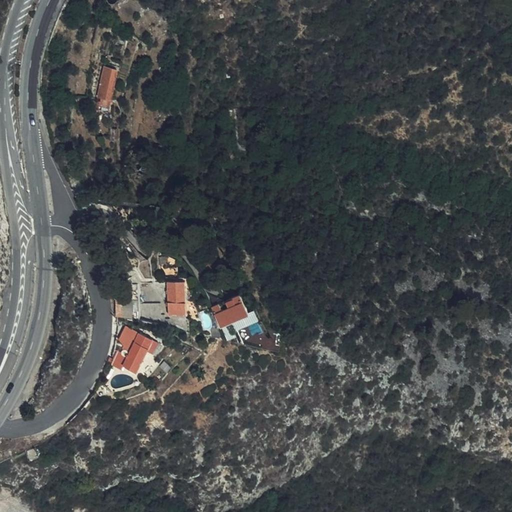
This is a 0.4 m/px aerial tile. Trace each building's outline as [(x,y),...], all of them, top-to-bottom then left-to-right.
[(100,95),(110,99),(118,69),(105,64),(99,88),(102,89),(100,95)] [(141,279),(153,277),(151,259),(139,260),(141,279)] [(167,279),(177,278),(176,259),(166,259),(167,279)] [(191,318),(190,284),(172,285),(173,318),(191,318)] [(243,320),(251,317),(245,297),(237,299),(239,308),(225,312),(222,304),(214,306),(221,326),(229,324),(230,326),(244,322),(243,320)] [(121,313),(123,318),(137,320),(137,302),(121,301),(121,313)] [(221,326),(221,328),(231,333),(246,328),(252,320),(251,317),(243,320),(244,322),(230,326),(229,324),(221,326)] [(139,371),(157,337),(136,326),(130,337),(137,341),(127,360),(124,365),(138,372),(139,371)] [(165,345),(170,338),(160,332),(157,337),(139,371),(144,375),(165,345)] [(170,338),(165,345),(144,375),(148,377),(153,374),(158,370),(165,363),(167,359),(168,356),(162,353),(170,338)] [(124,365),(127,360),(113,353),(113,354),(114,365),(122,369),(124,365)]
